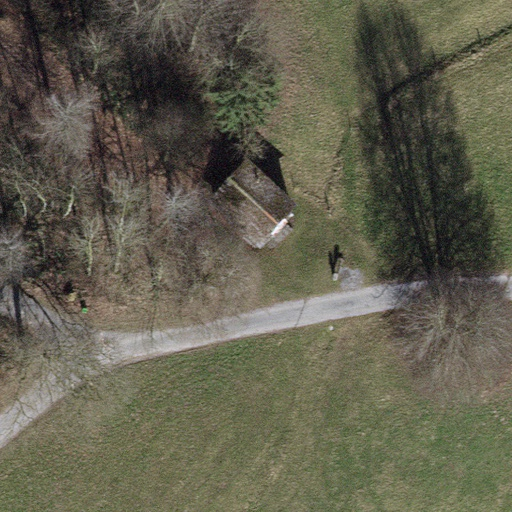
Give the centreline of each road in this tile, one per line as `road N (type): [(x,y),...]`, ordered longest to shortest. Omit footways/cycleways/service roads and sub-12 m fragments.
road 1 (track): [(100,354),(262,312),(511,291)]
road 2 (track): [(262,312),(0,53)]
